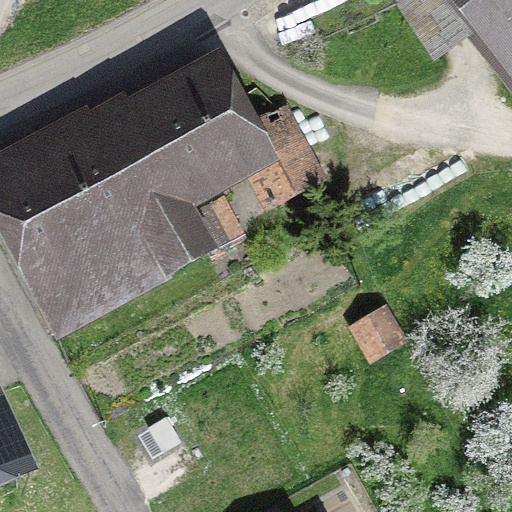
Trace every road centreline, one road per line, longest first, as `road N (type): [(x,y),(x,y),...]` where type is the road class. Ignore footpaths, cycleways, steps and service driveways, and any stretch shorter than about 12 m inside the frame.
road 1 (residential): [(121,511),(0,291)]
road 2 (residential): [(0,100),(212,0)]
